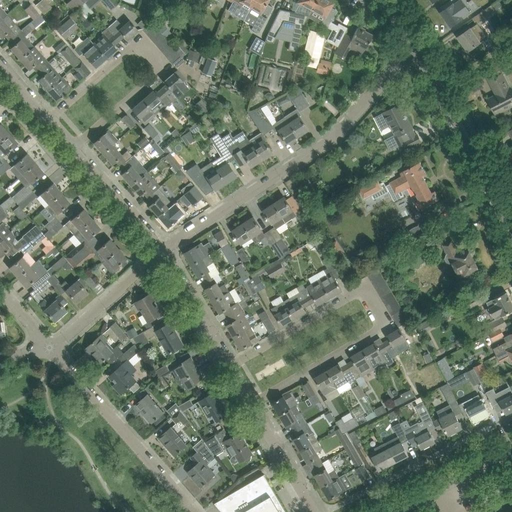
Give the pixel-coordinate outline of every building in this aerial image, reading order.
[(52,7),(45,0),(41,0),(35,5),(43,14),(52,7)] [(119,3),(116,0),(101,0),(111,10),(119,3)] [(231,0),(231,2),(232,3),(227,10),(234,14),(237,8),(239,9),(247,14),(254,0),(231,0)] [(254,0),(247,14),(257,20),(252,29),(258,32),(273,8),(266,4),(268,0),(254,0)] [(266,37),(265,41),(273,42),(275,38),(279,31),(291,34),(288,50),(297,51),(302,26),(311,11),(317,0),(299,0),(298,2),(299,3),(294,12),(279,9),(277,13),(276,15),(273,22),(266,37)] [(326,0),(317,0),(311,11),(324,18),(320,24),(328,29),(337,14),(329,9),(332,3),(326,0)] [(462,0),(451,0),(441,8),(443,11),(441,12),(451,26),(463,18),(471,12),(462,0)] [(70,18),(75,23),(81,18),(87,25),(92,22),(87,16),(92,11),(90,9),(84,2),(69,16),(70,18)] [(492,5),(473,19),(476,24),(478,23),(496,10),(492,6),(492,5)] [(35,9),(28,14),(33,20),(39,15),(35,9)] [(1,19),(0,20),(0,36),(1,38),(5,35),(9,40),(19,31),(21,30),(7,14),(1,19)] [(19,31),(9,40),(14,45),(11,48),(20,59),(34,46),(33,47),(25,36),(44,20),(39,15),(27,25),(21,30),(19,31)] [(145,16),(137,24),(142,29),(151,21),(145,16)] [(67,30),(75,23),(70,18),(57,30),(63,37),(69,32),(67,30)] [(107,28),(118,41),(124,36),(126,40),(137,30),(129,21),(123,27),(116,19),(107,28)] [(151,21),(142,29),(143,31),(147,35),(156,27),(151,21)] [(333,31),(327,41),(337,46),(346,28),(337,23),(336,25),(334,28),(333,31)] [(163,24),(158,29),(160,33),(165,38),(171,33),(163,24)] [(470,29),(459,37),(468,51),(488,37),(478,24),(470,29)] [(156,27),(147,35),(151,40),(160,33),(158,29),(156,27)] [(97,49),(105,58),(116,49),(113,45),(118,41),(107,28),(101,33),(103,35),(93,43),(97,49)] [(344,58),(350,48),(361,54),(372,36),(357,28),(352,37),(346,34),(335,53),(344,58)] [(165,38),(160,33),(151,40),(156,46),(165,38)] [(264,42),(256,37),(249,49),(261,56),(264,42)] [(165,38),(156,46),(161,52),(170,44),(165,38)] [(60,52),(61,52),(68,46),(63,41),(54,49),(58,54),(60,52)] [(95,67),(105,58),(97,49),(93,44),(87,48),(82,52),(87,58),(88,60),(95,67)] [(170,44),(161,52),(166,57),(175,49),(170,44)] [(182,44),(175,50),(180,55),(182,57),(188,51),(182,44)] [(32,66),(37,72),(43,67),(48,62),(34,46),(20,59),(29,69),(32,66)] [(74,68),(75,67),(80,62),(68,46),(61,52),(74,68)] [(175,49),(166,57),(171,63),(180,55),(175,50),(175,49)] [(197,62),(200,53),(189,50),(187,59),(189,59),(194,61),(197,62)] [(180,55),(171,63),(174,67),(176,68),(183,62),(185,60),(182,57),(180,55)] [(207,59),(203,72),(211,75),(216,61),(207,59)] [(319,63),(317,71),(328,73),(330,65),(330,63),(322,61),(321,64),(319,63)] [(43,67),(37,72),(42,77),(38,80),(43,85),(42,88),(45,91),(47,90),(62,78),(48,62),(43,67)] [(89,72),(80,62),(75,67),(83,77),(89,72)] [(254,78),(249,71),(244,74),(248,82),(254,78)] [(166,85),(161,90),(172,101),(187,88),(182,82),(181,80),(174,72),(163,82),(166,85)] [(496,95),(488,99),(496,114),(511,106),(511,91),(510,88),(502,74),(489,81),(496,95)] [(47,90),(46,92),(50,97),(52,95),(56,101),(71,88),(63,78),(62,78),(47,90)] [(297,109),(284,117),(288,123),(297,137),(307,130),(301,121),(298,117),(301,115),(299,112),(309,105),(299,89),(288,94),(297,109)] [(142,100),(155,115),(154,114),(160,109),(162,110),(172,101),(161,90),(156,94),(153,91),(142,100)] [(268,93),(265,95),(268,101),(274,97),(272,94),(268,93)] [(287,94),(275,100),(279,106),(290,100),(287,94)] [(145,124),(155,115),(142,100),(132,109),(138,117),(140,119),(145,124)] [(401,103),(383,113),(387,121),(389,124),(391,123),(397,135),(394,137),(387,140),(392,150),(398,146),(401,152),(412,146),(421,142),(417,134),(415,136),(403,111),(405,110),(401,103)] [(260,108),(255,111),(268,131),(273,128),(275,132),(278,130),(286,143),(297,137),(288,123),(284,117),(271,125),(260,108)] [(213,110),(208,114),(213,119),(217,115),(213,110)] [(250,113),(247,112),(261,133),(262,135),(268,131),(255,111),(254,111),(250,113)] [(130,129),(135,125),(126,114),(121,119),(130,129)] [(158,133),(149,123),(143,128),(152,138),(158,133)] [(0,141),(8,134),(0,124),(0,141)] [(175,129),(171,133),(176,139),(180,135),(175,129)] [(103,153),(112,145),(118,140),(108,130),(93,143),(103,153)] [(218,133),(211,138),(223,155),(221,156),(217,159),(212,163),(216,169),(225,183),(235,176),(227,164),(229,162),(227,158),(232,155),(221,138),(218,133)] [(227,135),(221,138),(232,155),(237,151),(240,150),(236,145),(232,138),(229,133),(227,135)] [(265,139),(262,135),(261,133),(248,141),(261,160),(271,153),(263,140),(265,139)] [(8,134),(0,141),(0,157),(1,158),(0,158),(0,167),(6,162),(2,158),(6,154),(5,153),(17,143),(8,134)] [(141,148),(149,141),(145,137),(137,144),(141,148)] [(237,151),(232,155),(239,166),(246,161),(250,167),(261,160),(248,141),(247,138),(236,145),(240,150),(237,151)] [(115,161),(120,166),(131,157),(132,156),(127,151),(121,156),(112,145),(103,153),(112,164),(115,161)] [(182,167),(169,152),(163,157),(176,172),(182,167)] [(6,162),(0,167),(0,174),(0,175),(9,168),(18,178),(35,164),(26,154),(19,161),(11,167),(6,162)] [(121,174),(130,185),(145,172),(144,172),(131,157),(120,166),(124,171),(121,174)] [(412,186),(423,207),(439,199),(435,191),(432,192),(423,174),(426,173),(421,161),(412,166),(405,170),(407,173),(389,182),(396,194),(412,186)] [(211,162),(197,171),(201,177),(204,174),(205,176),(209,182),(214,190),(225,183),(216,169),(212,163),(211,162)] [(18,178),(26,188),(43,173),(35,164),(18,178)] [(198,177),(189,166),(184,170),(193,181),(198,177)] [(145,172),(130,185),(140,195),(143,192),(147,198),(154,192),(158,188),(151,179),(152,177),(146,171),(144,172),(145,172)] [(378,179),(358,189),(363,200),(372,196),(374,199),(389,192),(384,182),(380,183),(378,179)] [(185,187),(181,191),(184,194),(194,186),(191,182),(185,187)] [(36,198),(45,207),(61,193),(52,184),(45,190),(36,198)] [(194,186),(184,194),(192,204),(197,201),(202,196),(199,192),(197,189),(194,186)] [(28,187),(19,195),(17,193),(12,197),(18,204),(33,192),(28,187)] [(149,206),(158,216),(167,208),(168,209),(172,204),(158,188),(154,192),(147,198),(152,203),(149,206)] [(33,192),(18,204),(22,209),(37,196),(33,192)] [(61,193),(45,207),(45,208),(45,207),(53,216),(57,213),(61,209),(69,203),(61,193)] [(274,204),(286,222),(297,216),(293,210),(284,197),(274,204)] [(299,202),(305,213),(311,209),(304,198),(299,202)] [(167,208),(158,216),(167,227),(182,213),(174,203),(172,204),(168,209),(167,208)] [(275,227),(270,230),(286,255),(291,252),(282,238),(276,229),(286,222),(274,204),(264,210),(272,224),(275,227)] [(4,210),(0,213),(0,221),(13,211),(8,206),(4,210)] [(65,224),(74,235),(91,219),(83,210),(71,220),(70,219),(65,224)] [(304,229),(310,225),(303,213),(297,217),(304,229)] [(44,226),(48,230),(59,221),(55,217),(44,226)] [(256,243),(266,236),(264,234),(254,217),(243,224),(252,237),(256,243)] [(68,261),(67,261),(70,264),(90,247),(86,242),(88,240),(88,239),(92,235),(99,228),(91,219),(74,235),(80,242),(64,257),(68,261)] [(48,230),(44,234),(45,236),(48,239),(63,226),(59,221),(48,230)] [(0,239),(3,237),(10,231),(3,222),(0,224),(0,239)] [(241,244),(252,237),(243,224),(233,230),(241,244)] [(407,234),(398,228),(388,244),(396,250),(407,234)] [(270,230),(264,234),(280,259),(286,255),(270,230)] [(3,237),(0,239),(0,256),(10,248),(15,253),(20,249),(33,238),(32,236),(27,235),(15,245),(13,243),(15,237),(10,231),(3,237)] [(33,238),(20,249),(24,254),(40,241),(45,236),(44,234),(41,231),(33,238)] [(215,235),(222,247),(229,243),(222,231),(215,235)] [(425,239),(429,247),(441,240),(437,232),(425,239)] [(472,278),(471,276),(480,271),(467,246),(459,250),(454,239),(443,245),(448,254),(446,255),(445,258),(447,262),(451,263),(453,262),(460,277),(461,277),(464,283),(466,285),(469,286),(472,285),(473,282),(472,278)] [(102,246),(97,250),(105,260),(105,259),(117,249),(109,240),(102,246)] [(414,240),(396,251),(401,260),(419,249),(414,240)] [(336,241),(329,245),(337,259),(345,255),(336,241)] [(185,253),(192,265),(209,255),(202,243),(196,247),(185,253)] [(229,243),(222,247),(233,265),(240,261),(229,243)] [(76,270),(95,254),(94,253),(90,247),(70,264),(76,270)] [(301,247),(291,253),(293,256),(303,251),(301,247)] [(105,259),(101,263),(112,275),(120,268),(117,265),(125,258),(122,254),(123,253),(119,248),(117,249),(105,259)] [(237,251),(244,263),(250,259),(243,248),(237,251)] [(341,277),(325,249),(321,251),(325,259),(323,260),(328,268),(324,270),(327,275),(320,279),(331,299),(332,298),(336,296),(335,294),(342,290),(336,279),(341,277)] [(209,255),(192,265),(199,277),(203,275),(206,281),(211,278),(208,274),(209,273),(206,267),(214,263),(209,255)] [(9,268),(17,277),(29,267),(21,257),(9,268)] [(29,267),(17,277),(26,287),(36,278),(41,284),(46,279),(52,274),(55,272),(51,267),(46,271),(45,270),(46,269),(38,260),(29,267)] [(286,270),(279,260),(265,268),(271,279),(286,270)] [(243,283),(244,284),(250,280),(250,279),(251,279),(250,277),(249,277),(241,264),(236,267),(244,281),(244,280),(245,282),(243,283)] [(256,282),(258,292),(260,291),(266,288),(259,276),(261,275),(261,276),(267,273),(264,268),(251,275),(253,278),(256,282)] [(377,270),(368,275),(371,281),(382,275),(379,269),(377,270)] [(46,279),(51,284),(59,294),(60,295),(65,291),(75,302),(87,292),(83,288),(87,284),(83,279),(81,277),(77,280),(77,279),(69,286),(65,281),(61,284),(52,274),(46,279)] [(83,279),(87,284),(92,289),(97,285),(88,274),(83,279)] [(382,275),(371,281),(375,287),(385,281),(382,275)] [(225,284),(219,287),(213,277),(211,278),(206,281),(210,287),(206,289),(213,301),(229,291),(225,284)] [(257,292),(258,292),(256,282),(253,278),(250,280),(244,284),(251,296),(252,295),(257,292)] [(41,284),(37,287),(41,292),(51,284),(46,279),(41,284)] [(303,284),(299,286),(310,304),(316,301),(318,304),(325,300),(326,302),(330,299),(331,299),(320,279),(307,286),(307,287),(306,288),(303,284)] [(385,281),(375,287),(378,292),(389,286),(385,281)] [(288,308),(294,318),(306,311),(304,308),(310,304),(299,286),(297,287),(300,292),(284,301),(288,308)] [(378,292),(382,298),(392,292),(389,286),(378,292)] [(243,308),(248,305),(245,299),(237,304),(229,291),(213,301),(220,313),(224,311),(228,317),(243,308)] [(466,301),(470,308),(489,298),(485,291),(466,301)] [(257,292),(252,295),(256,301),(261,298),(257,292)] [(392,292),(382,298),(385,304),(395,298),(392,292)] [(489,307),(485,309),(490,319),(494,317),(496,319),(488,323),(493,332),(500,328),(506,324),(502,316),(511,310),(511,302),(507,292),(487,302),(489,307)] [(158,305),(151,293),(135,302),(139,309),(141,308),(148,322),(157,316),(158,318),(164,315),(163,313),(164,312),(160,304),(158,305)] [(60,295),(59,294),(55,298),(56,299),(49,305),(39,294),(34,298),(39,304),(54,321),(66,311),(62,306),(66,302),(60,295)] [(395,298),(385,304),(388,310),(399,303),(395,298)] [(282,325),(294,318),(288,308),(284,301),(272,308),(282,325)] [(399,303),(388,310),(392,315),(402,309),(399,303)] [(227,325),(234,337),(251,327),(245,315),(246,314),(243,308),(228,317),(231,323),(227,325)] [(402,309),(392,315),(395,321),(405,315),(402,309)] [(259,315),(269,333),(276,329),(265,311),(259,315)] [(405,315),(395,321),(397,325),(399,327),(407,322),(409,321),(405,315)] [(421,334),(437,325),(433,317),(417,326),(421,334)] [(110,327),(113,331),(121,340),(127,335),(116,322),(110,327)] [(138,335),(130,339),(134,344),(136,343),(147,337),(148,339),(157,333),(164,345),(160,347),(165,355),(169,353),(169,354),(175,350),(184,345),(170,323),(162,328),(156,331),(153,326),(148,329),(138,335)] [(411,324),(406,327),(411,336),(417,333),(411,324)] [(127,331),(130,339),(138,335),(135,327),(127,331)] [(258,339),(251,327),(234,337),(241,349),(258,339)] [(390,339),(384,343),(391,357),(403,350),(399,343),(406,339),(400,328),(387,336),(390,339)] [(493,332),(489,333),(493,341),(504,336),(500,328),(493,332)] [(511,333),(504,337),(506,342),(493,349),(496,355),(511,346),(511,333)] [(111,365),(119,357),(127,351),(124,347),(121,350),(117,346),(114,349),(107,341),(108,340),(103,334),(86,349),(91,355),(93,353),(101,362),(104,360),(105,361),(106,359),(111,365)] [(370,361),(374,368),(385,361),(388,366),(395,362),(391,357),(384,343),(377,346),(375,343),(363,350),(370,361)] [(127,351),(119,357),(124,363),(117,369),(110,376),(123,392),(130,387),(134,392),(140,386),(136,381),(131,375),(138,369),(129,360),(139,351),(134,345),(127,351)] [(511,346),(496,355),(499,361),(509,355),(511,361),(511,346)] [(363,350),(351,357),(363,376),(375,370),(374,368),(370,361),(363,350)] [(429,353),(424,355),(427,363),(432,360),(429,353)] [(174,367),(171,369),(172,371),(175,377),(174,378),(175,380),(178,385),(183,382),(187,388),(195,384),(195,383),(203,379),(192,359),(183,364),(181,365),(180,363),(174,367)] [(445,362),(439,365),(444,375),(450,372),(445,362)] [(482,363),(474,367),(479,377),(488,373),(482,363)] [(349,383),(356,379),(347,364),(341,368),(339,364),(332,368),(331,366),(326,369),(327,371),(337,388),(348,381),(349,383)] [(160,368),(156,371),(155,371),(159,378),(171,371),(167,365),(160,368)] [(467,372),(473,385),(481,382),(474,368),(467,372)] [(325,395),(337,388),(327,371),(315,378),(325,395)] [(302,385),(309,398),(316,394),(309,382),(302,385)] [(366,396),(364,393),(359,385),(352,389),(359,400),(368,415),(365,417),(368,421),(377,416),(375,411),(373,412),(364,396),(366,396)] [(506,414),(511,410),(511,390),(511,388),(510,386),(496,393),(493,388),(486,392),(493,405),(500,402),(506,414)] [(412,390),(402,394),(404,400),(415,396),(412,390)] [(440,418),(434,421),(439,430),(445,427),(449,434),(462,428),(457,419),(455,415),(462,411),(458,403),(451,390),(444,394),(450,404),(443,408),(447,415),(440,418)] [(214,414),(218,421),(228,415),(224,408),(222,409),(216,400),(219,398),(215,392),(206,396),(200,401),(209,417),(214,414)] [(290,393),(273,403),(280,415),(297,405),(290,393)] [(142,399),(135,406),(151,424),(153,421),(163,413),(164,412),(148,394),(142,399)] [(316,394),(309,398),(313,404),(320,401),(316,394)] [(473,397),(460,404),(467,417),(472,415),(475,421),(489,414),(484,405),(483,401),(482,401),(479,394),(473,397)] [(194,405),(190,399),(179,405),(183,411),(194,405)] [(411,428),(405,431),(408,439),(415,435),(416,438),(417,439),(419,443),(422,448),(435,441),(430,433),(430,432),(437,428),(423,402),(414,406),(422,422),(419,423),(419,422),(410,426),(411,428)] [(291,425),(294,431),(301,427),(297,421),(298,421),(295,416),(300,413),(296,406),(297,405),(280,415),(287,427),(291,425)] [(383,405),(374,410),(375,411),(377,416),(386,411),(383,405)] [(171,418),(176,423),(181,419),(184,424),(189,420),(180,409),(171,418)] [(397,417),(394,411),(388,414),(392,420),(397,417)] [(326,415),(330,422),(335,419),(331,412),(326,415)] [(163,413),(153,421),(158,427),(168,418),(163,413)] [(336,421),(337,424),(340,428),(345,436),(346,435),(345,433),(358,425),(354,417),(345,423),(342,418),(336,421)] [(398,436),(384,443),(394,462),(408,455),(402,443),(409,440),(408,439),(405,431),(404,431),(400,423),(393,426),(398,436)] [(172,427),(166,432),(158,438),(174,456),(179,452),(180,452),(181,451),(181,450),(184,448),(187,445),(172,427)] [(294,439),(301,451),(318,441),(314,433),(307,437),(305,433),(301,427),(294,431),(298,437),(294,439)] [(336,433),(346,449),(352,445),(346,435),(345,436),(340,428),(336,430),(327,435),(328,437),(336,433)] [(356,445),(362,442),(355,431),(349,434),(356,445)] [(228,439),(222,443),(226,449),(231,457),(232,457),(231,457),(231,458),(231,459),(230,459),(230,460),(231,460),(231,461),(231,462),(232,462),(232,463),(233,463),(234,463),(235,463),(236,463),(240,461),(242,460),(243,460),(243,461),(244,461),(244,462),(245,462),(246,462),(247,462),(248,462),(249,462),(249,461),(250,461),(251,460),(251,459),(252,459),(252,458),(252,457),(252,456),(252,455),(251,454),(252,454),(239,433),(231,438),(228,439)] [(216,435),(204,442),(206,444),(209,448),(212,452),(215,456),(224,451),(224,450),(220,442),(216,435)] [(312,461),(315,467),(322,463),(319,457),(316,453),(323,449),(318,441),(301,451),(308,463),(312,461)] [(376,452),(371,455),(375,461),(379,470),(394,462),(384,443),(374,448),(376,452)] [(197,464),(189,471),(196,479),(195,480),(201,487),(204,484),(204,485),(206,483),(205,483),(213,476),(215,475),(207,465),(216,457),(215,456),(212,452),(209,448),(206,444),(195,454),(191,457),(197,464)] [(362,463),(352,445),(346,449),(356,467),(362,463)] [(315,475),(322,487),(339,477),(335,469),(328,473),(326,469),(322,463),(315,467),(319,473),(315,475)] [(356,467),(355,467),(362,480),(370,475),(363,463),(362,463),(356,467)] [(286,511),(264,474),(215,503),(222,511),(286,511)] [(329,499),(334,496),(335,498),(340,495),(339,493),(346,489),(339,477),(322,487),(329,499)]
